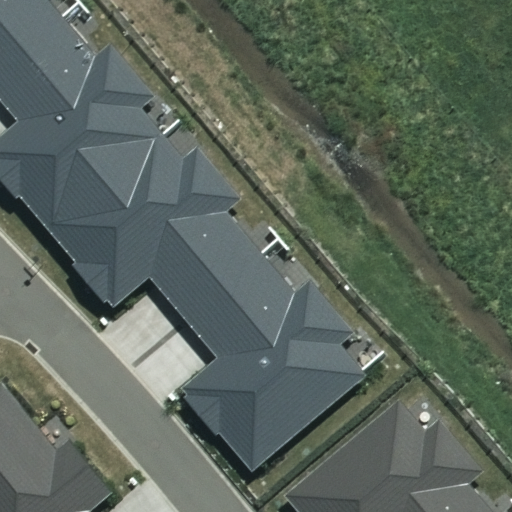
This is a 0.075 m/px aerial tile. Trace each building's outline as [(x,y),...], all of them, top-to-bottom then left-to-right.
[(0,0),(0,74),(69,18),(53,0),(0,0)] [(51,226),(166,132),(144,107),(159,95),(116,42),(100,55),(69,18),(0,74),(0,93),(22,120),(0,138),(0,173),(20,198),(25,194),(51,226)] [(155,277),(189,319),(268,252),(232,209),(245,198),(201,145),(186,157),(166,132),(51,226),(80,262),(77,265),(108,302),(112,299),(118,307),(155,277)] [(222,357),(186,387),(193,395),(189,399),(220,436),(225,432),(258,471),(371,375),(344,343),(359,331),(315,280),(302,291),(268,252),(189,319),(222,357)] [(95,511),(94,511),(117,492),(74,440),(61,450),(6,382),(0,386),(0,511),(95,511)] [(498,511),(475,483),(489,471),(446,419),(431,431),(405,400),(289,496),(302,511),(498,511)]
